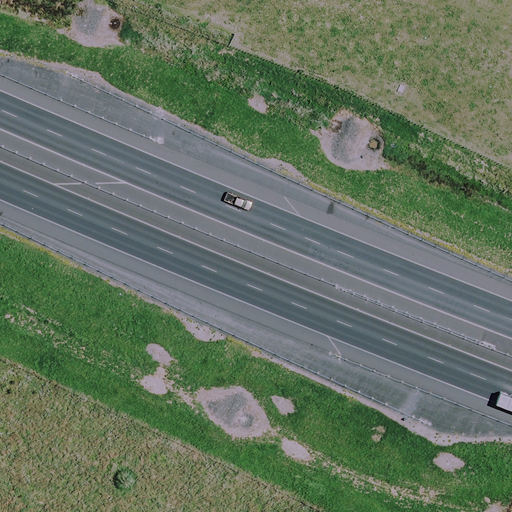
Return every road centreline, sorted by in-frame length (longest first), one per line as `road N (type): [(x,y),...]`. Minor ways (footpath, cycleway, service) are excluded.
road 1 (motorway): [(511,388),(0,181)]
road 2 (motorway): [(0,108),(511,314)]
